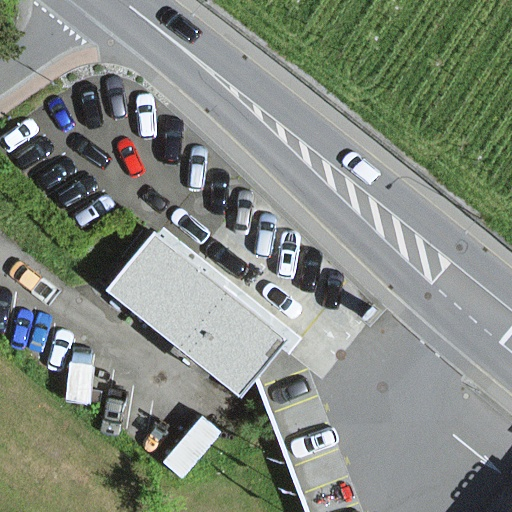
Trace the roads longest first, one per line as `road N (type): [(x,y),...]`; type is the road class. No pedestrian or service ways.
road 1 (primary): [(116,0),(511,327)]
road 2 (residential): [(0,73),(102,0)]
